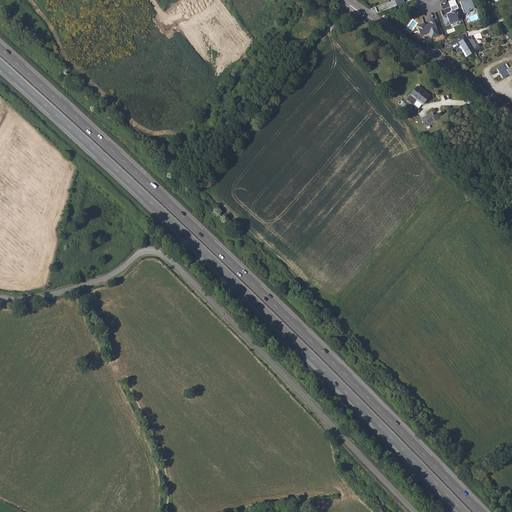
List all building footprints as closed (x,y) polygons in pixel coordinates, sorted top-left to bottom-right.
[(475,9),(471,0),(463,0),(464,3),(461,4),(464,14),(470,12),(469,11),(475,9)] [(458,9),(457,5),(451,7),(452,11),(451,12),(451,13),(443,16),(446,26),(459,21),(455,10),(458,9)] [(316,11),(319,14),(325,9),(322,6),(316,11)] [(439,35),(434,20),(430,21),(430,23),(425,25),(424,23),(417,26),(421,36),(429,33),(431,39),(439,35)] [(469,41),(470,40),(469,39),(468,40),(467,37),(459,42),(468,57),(476,52),(469,41)] [(476,45),(472,39),(470,40),(469,41),(476,52),(480,49),(478,44),(476,45)] [(510,74),(507,70),(504,65),(497,69),(503,78),(510,74)] [(418,100),(424,104),(431,96),(418,85),(407,98),(414,104),(418,100)] [(432,113),(421,118),(424,125),(436,120),(432,113)]
